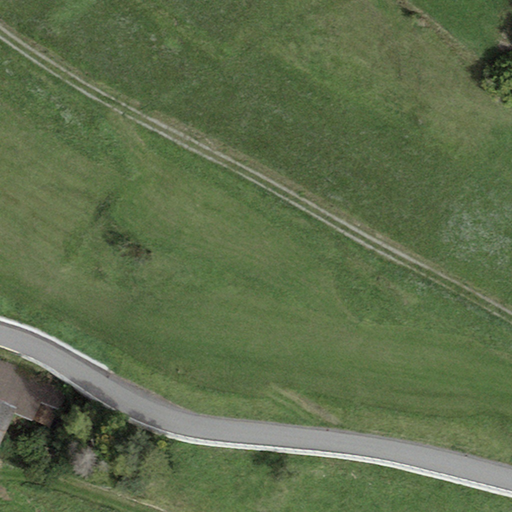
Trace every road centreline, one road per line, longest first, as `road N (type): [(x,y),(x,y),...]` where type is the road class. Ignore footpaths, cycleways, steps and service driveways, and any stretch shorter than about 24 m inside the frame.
road 1 (track): [(511,317),(87,86),(0,28)]
road 2 (tertiary): [(0,334),(189,426),(360,445),(511,479)]
